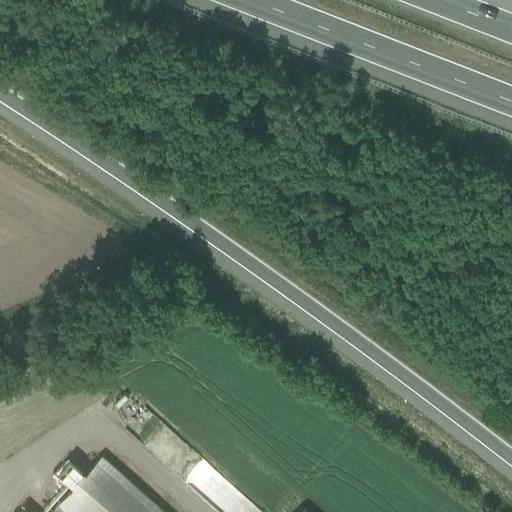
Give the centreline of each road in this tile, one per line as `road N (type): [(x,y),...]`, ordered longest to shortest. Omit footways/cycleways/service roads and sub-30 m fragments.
road 1 (motorway): [(0,98),(511,462)]
road 2 (motorway): [(248,0),(511,101)]
